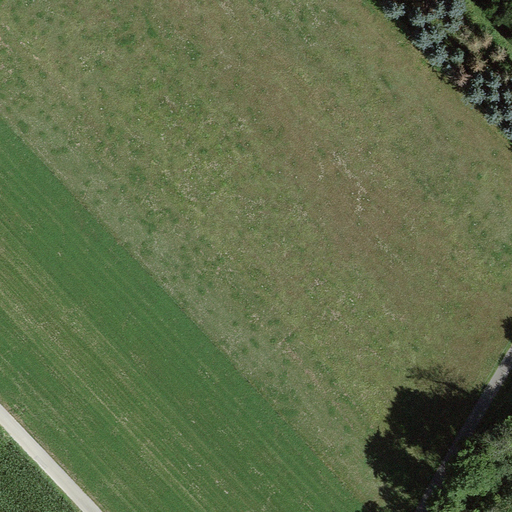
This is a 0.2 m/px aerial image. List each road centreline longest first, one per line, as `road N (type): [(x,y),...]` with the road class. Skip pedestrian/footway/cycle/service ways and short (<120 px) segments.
road 1 (track): [(511,352),(423,511)]
road 2 (residential): [(95,511),(0,412)]
